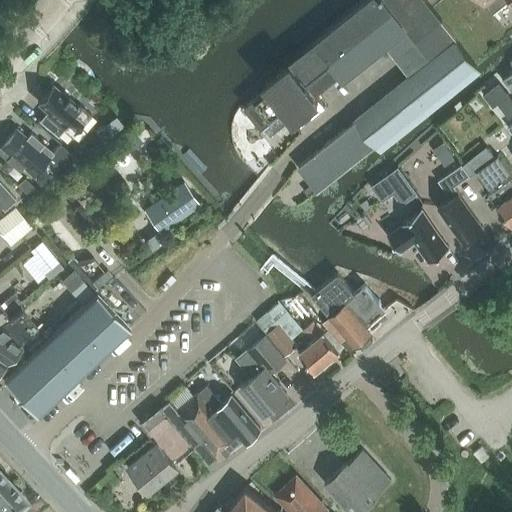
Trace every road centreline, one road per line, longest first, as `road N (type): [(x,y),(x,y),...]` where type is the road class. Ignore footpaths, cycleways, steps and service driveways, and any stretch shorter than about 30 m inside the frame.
road 1 (residential): [(187,511),(511,254)]
road 2 (residential): [(20,454),(230,227)]
